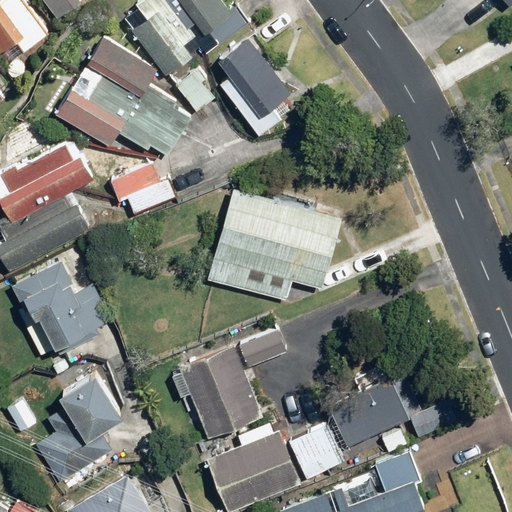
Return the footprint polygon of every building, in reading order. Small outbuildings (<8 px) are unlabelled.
[(0,0),(0,39),(4,46),(30,29),(10,0),(0,0)] [(54,0),(62,11),(77,0),(54,0)] [(145,0),(133,8),(173,67),(201,49),(193,37),(210,25),(220,39),(253,17),(241,0),(145,0)] [(269,108),(298,88),(255,27),(227,47),(269,108)] [(111,28),(64,106),(118,139),(126,126),(169,152),(198,106),(155,79),(166,61),(111,28)] [(0,77),(0,109),(15,99),(0,77)] [(0,215),(0,229),(17,263),(98,221),(78,184),(102,172),(88,146),(7,189),(16,207),(0,215)] [(156,149),(112,165),(122,193),(131,190),(137,205),(183,189),(175,169),(164,173),(156,149)] [(349,209),(242,180),(215,274),(290,295),(296,273),(328,282),(349,209)] [(72,252),(19,277),(32,304),(43,299),(63,341),(119,314),(101,276),(87,283),(72,252)] [(189,356),(214,431),(266,414),(241,339),(189,356)] [(110,362),(73,382),(98,429),(135,409),(110,362)] [(336,399),(355,440),(420,410),(401,369),(336,399)] [(285,423),(215,450),(235,502),(305,475),(285,423)] [(296,494),(302,511),(433,511),(412,452),(296,494)] [(165,511),(136,463),(75,500),(82,511),(165,511)]
